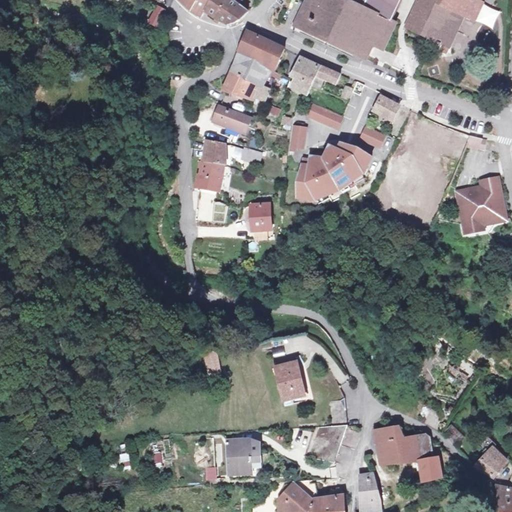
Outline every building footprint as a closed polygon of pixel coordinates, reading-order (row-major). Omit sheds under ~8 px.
[(188,8),(190,10),(196,0),(182,0),(182,1),(188,8)] [(202,17),(203,15),(205,12),(212,0),(196,0),(190,10),(202,17)] [(239,21),(249,10),(237,0),(212,0),(205,12),(203,15),(209,18),(219,23),(220,21),(227,24),(230,25),(234,23),(239,21)] [(308,0),(297,22),(368,56),(375,42),(384,46),(395,22),(391,19),(400,0),(308,0)] [(419,0),(406,27),(429,38),(426,44),(441,51),(444,45),(451,48),(466,17),(476,22),(485,4),(476,0),(419,0)] [(154,8),(150,25),(152,25),(157,26),(159,27),(160,27),(164,11),(154,8)] [(248,30),(240,54),(244,55),(274,69),(275,69),(280,58),(282,59),(286,49),(248,30)] [(244,55),(240,54),(234,68),(238,70),(244,55)] [(265,86),(274,69),(244,55),(238,70),(237,73),(246,77),(246,79),(261,85),(265,86)] [(344,73),(301,56),(294,74),(299,76),(295,85),(310,92),(313,86),(316,80),(337,88),(344,73)] [(226,90),(241,94),(246,79),(246,77),(237,73),(236,75),(232,74),(226,90)] [(485,84),(464,75),(456,93),(478,102),(485,84)] [(246,79),(241,94),(257,99),(257,97),(261,85),(246,79)] [(265,86),(261,85),(257,97),(267,100),(271,88),(265,86)] [(343,85),(342,98),(352,99),(354,87),(343,85)] [(402,102),(383,93),(377,108),(396,117),(402,102)] [(347,117),(355,117),(353,100),(346,100),(347,117)] [(344,116),(314,104),(310,113),(340,126),(344,116)] [(245,132),(251,116),(248,114),(244,113),(224,105),(217,121),(245,132)] [(267,113),(279,116),(281,107),(269,105),(267,113)] [(287,114),(286,125),(294,127),(295,115),(287,114)] [(304,127),(295,126),(292,146),(302,147),(304,127)] [(386,134),(369,126),(364,136),(382,143),(386,134)] [(459,128),(455,136),(460,138),(464,130),(459,128)] [(464,156),(469,144),(473,133),(464,130),(460,138),(455,152),(464,156)] [(473,133),(469,144),(482,147),(485,137),(476,134),(473,133)] [(209,193),(218,142),(209,141),(196,190),(209,193)] [(222,195),(227,165),(227,144),(218,142),(209,193),(222,195)] [(314,173),(303,172),(300,197),(319,200),(319,198),(329,192),(330,194),(355,180),(354,178),(363,172),(365,173),(373,156),(343,143),(340,149),(331,145),(326,158),(312,156),(312,160),(311,166),(315,167),(314,173)] [(266,151),(249,148),(247,159),(263,162),(266,151)] [(406,157),(394,157),(395,172),(395,173),(400,173),(404,173),(404,178),(405,188),(418,188),(418,190),(430,190),(429,166),(407,167),(406,157)] [(311,166),(312,160),(304,160),(303,172),(314,173),(315,167),(311,166)] [(485,185),(460,190),(467,225),(486,221),(497,219),(498,222),(510,219),(502,179),(484,183),(485,185)] [(270,205),(251,206),(253,232),(271,232),(270,205)] [(486,221),(467,225),(469,232),(487,229),(486,221)] [(164,273),(148,254),(138,263),(154,282),(164,273)] [(208,374),(222,370),(216,349),(202,352),(208,374)] [(291,395),(286,363),(264,367),(269,399),(291,395)] [(330,419),(344,416),(338,408),(328,411),(330,419)] [(418,421),(435,425),(438,411),(421,408),(418,421)] [(330,419),(331,423),(332,428),(346,424),(344,416),(330,419)] [(346,424),(332,428),(334,436),(348,433),(346,424)] [(376,429),(379,453),(380,462),(420,460),(415,436),(405,438),(399,425),(376,429)] [(317,472),(345,469),(348,433),(334,436),(319,439),(318,445),(317,472)] [(492,453),(503,461),(505,459),(490,446),(493,441),(482,433),(474,443),(485,452),(490,455),(492,453)] [(430,436),(426,434),(415,436),(420,460),(420,463),(425,485),(440,483),(439,478),(443,477),(439,458),(434,458),(430,436)] [(266,442),(256,440),(235,443),(239,475),(260,471),(259,460),(258,456),(268,454),(266,442)] [(480,469),(492,476),(503,461),(492,453),(490,455),(485,452),(474,466),(480,469)] [(120,465),(128,465),(128,453),(119,454),(120,465)] [(161,453),(151,453),(151,464),(161,464),(161,453)] [(450,458),(439,458),(443,477),(457,473),(450,458)] [(383,511),(382,499),(371,474),(371,473),(363,476),(363,511),(383,511)] [(347,511),(346,496),(320,500),(317,485),(299,487),(296,485),(281,502),(282,511),(347,511)] [(511,489),(496,486),(501,511),(505,511),(511,511),(511,489)]
